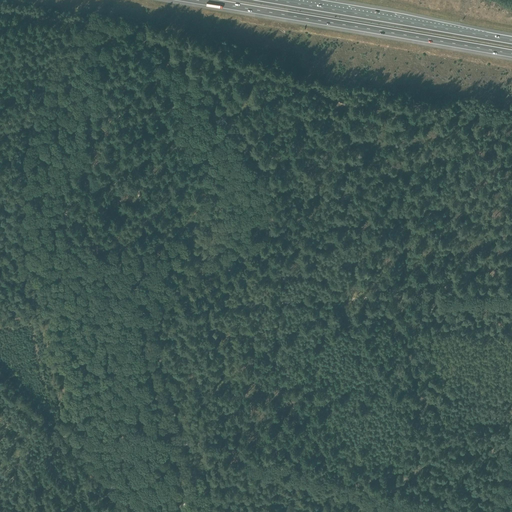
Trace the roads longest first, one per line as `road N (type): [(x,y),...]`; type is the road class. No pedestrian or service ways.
road 1 (track): [(431,511),(186,444),(62,436),(27,271),(20,182),(37,105),(81,24),(107,68),(164,306)]
road 2 (track): [(511,119),(345,105),(150,36),(0,10)]
road 3 (track): [(511,293),(164,306),(154,351),(182,444)]
road 4 (motorway): [(191,0),(511,54)]
road 5 (motorway): [(511,40),(272,0)]
